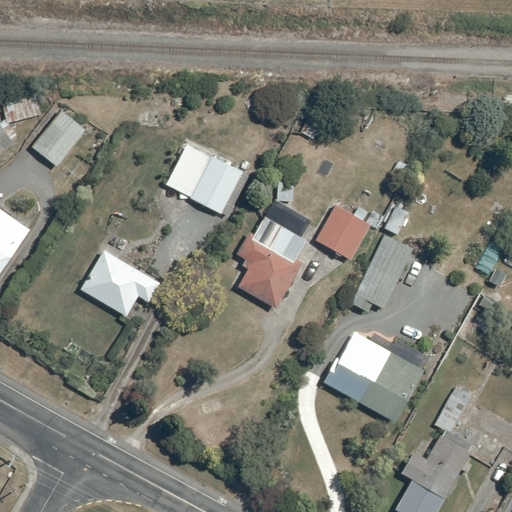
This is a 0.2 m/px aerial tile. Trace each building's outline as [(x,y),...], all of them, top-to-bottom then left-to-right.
[(67,103),(32,143),(61,166),(94,125),(67,103)] [(308,111),(295,131),(307,139),(321,119),(308,111)] [(411,155),(396,148),(406,127),(375,112),(357,147),(374,155),(403,171),(411,155)] [(0,156),(17,145),(13,139),(19,135),(10,120),(4,124),(2,120),(0,121),(0,156)] [(187,141),(166,185),(225,214),(247,170),(187,141)] [(256,259),(241,286),(281,308),(304,264),(299,262),(310,240),(307,238),(317,219),(276,198),(257,237),(251,234),(242,252),(256,259)] [(376,224),(365,218),(370,209),(354,199),(348,208),(335,200),(316,233),(320,236),(319,238),(355,260),(376,224)] [(0,279),(32,231),(10,216),(5,224),(0,221),(0,279)] [(416,248),(385,231),(353,302),(373,311),(376,305),(388,311),(416,248)] [(511,266),(511,238),(509,238),(499,261),(511,266)] [(482,277),(494,253),(478,244),(466,269),(482,277)] [(164,282),(106,247),(84,287),(130,314),(142,294),(152,301),(164,282)] [(495,292),(504,277),(490,269),(482,284),(495,292)] [(325,381),(400,422),(434,357),(393,335),(392,337),(375,328),(370,338),(366,336),(356,329),(340,359),(337,357),(325,381)] [(415,478),(396,508),(402,511),(441,511),(450,498),(447,497),(464,468),(471,472),(475,465),(469,461),(477,448),(454,434),(475,397),(458,386),(435,425),(445,431),(429,458),(416,450),(403,471),(415,478)]
